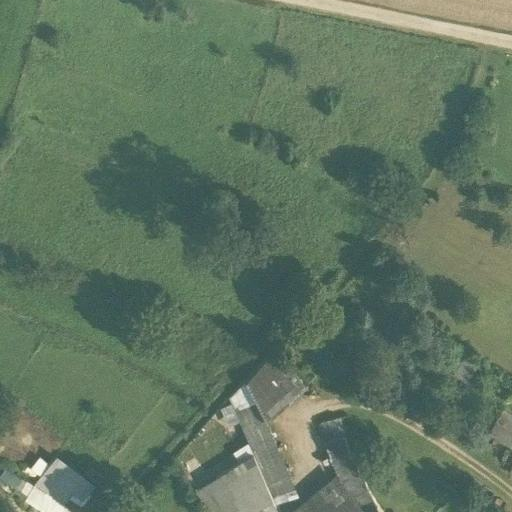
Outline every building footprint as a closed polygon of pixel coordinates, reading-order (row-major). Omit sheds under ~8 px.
[(251,452),(273,503),(298,493),(266,418),(305,385),(272,351),(228,396),(251,452)] [(364,505),(371,497),(406,469),(395,449),(346,411),(340,415),(321,422),(333,460),(331,461),(335,473),(364,505)] [(487,438),(509,452),(511,447),(511,437),(494,427),(487,438)] [(206,511),(266,511),(274,507),(273,503),(251,452),(192,489),(206,511)] [(33,485),(73,511),(109,511),(120,500),(56,453),(49,463),(34,483),(33,485)] [(24,477),(34,483),(49,463),(38,457),(24,477)] [(364,505),(371,511),(428,511),(438,506),(433,497),(449,485),(429,470),(415,479),(406,469),(371,497),(364,505)] [(287,511),(371,511),(364,505),(335,473),(287,511)]
